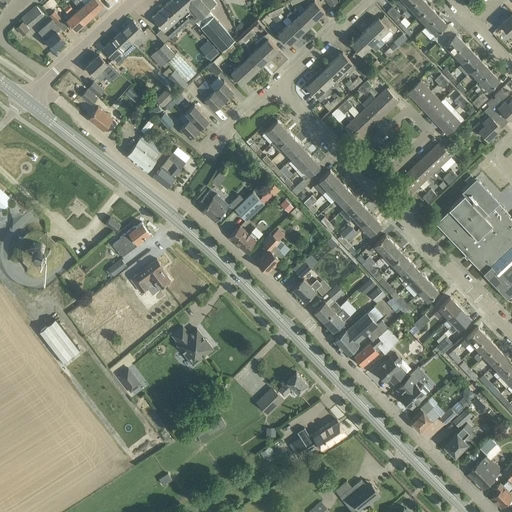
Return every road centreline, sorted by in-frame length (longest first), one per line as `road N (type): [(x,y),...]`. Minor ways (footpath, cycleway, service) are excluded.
road 1 (residential): [(494,511),(202,221),(38,88)]
road 2 (secondary): [(467,511),(198,239),(25,100)]
road 3 (residential): [(511,331),(377,191)]
road 4 (residential): [(377,191),(433,137),(408,112),(352,166)]
road 5 (track): [(0,167),(78,237),(126,181)]
road 6 (residential): [(276,85),(377,0)]
road 7 (residential): [(38,88),(136,0)]
